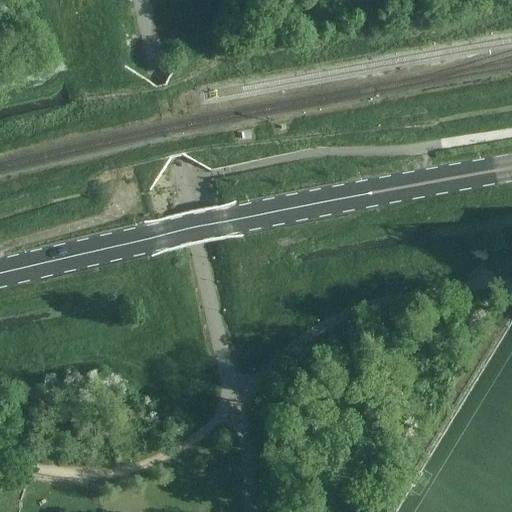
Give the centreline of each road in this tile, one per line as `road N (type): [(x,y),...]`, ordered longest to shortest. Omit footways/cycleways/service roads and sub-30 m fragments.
road 1 (secondary): [(142,241),(511,171)]
road 2 (secondary): [(142,241),(0,277)]
